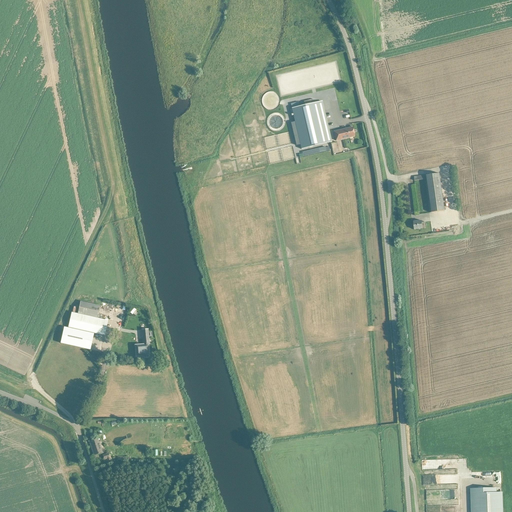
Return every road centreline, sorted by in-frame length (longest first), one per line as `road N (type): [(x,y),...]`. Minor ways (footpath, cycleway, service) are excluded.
road 1 (unclassified): [(409,511),(378,167),(350,51),(328,0)]
road 2 (track): [(77,0),(112,185),(29,373),(73,424)]
road 3 (unclassified): [(103,511),(76,426),(0,391)]
